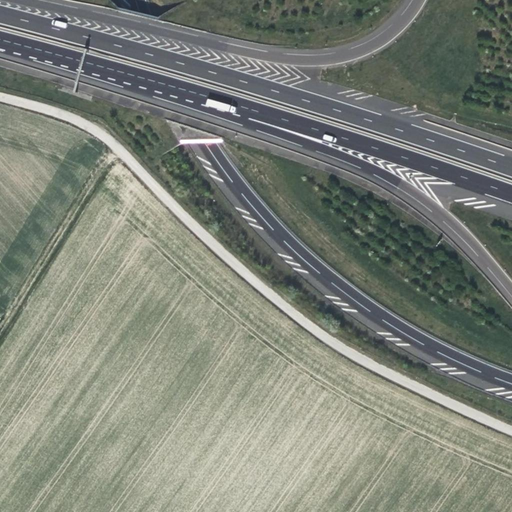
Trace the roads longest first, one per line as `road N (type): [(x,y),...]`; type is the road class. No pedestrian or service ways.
road 1 (track): [(511,428),(355,356),(289,310),(103,133),(0,97)]
road 2 (motorway): [(139,0),(208,141),(267,217),(320,269),(404,329),(511,379)]
road 3 (motorway): [(511,167),(0,14)]
road 4 (motorway): [(417,0),(380,40),(306,60),(17,0)]
road 5 (motorway): [(242,113),(415,194),(511,289)]
road 6 (motorway): [(242,113),(511,194)]
road 7 (motorway): [(0,40),(242,113)]
